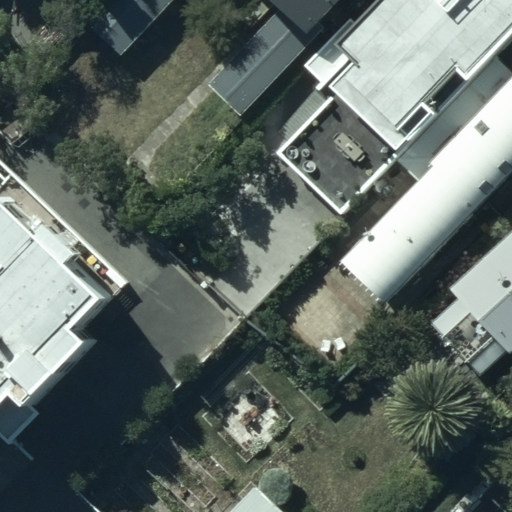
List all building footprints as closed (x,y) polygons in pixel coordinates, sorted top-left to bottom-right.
[(99,0),(85,15),(124,53),(174,0),(99,0)] [(284,0),(289,5),(214,80),(246,113),(333,28),(324,19),(343,0),(284,0)] [(511,0),(381,0),(361,21),(356,16),(307,65),(325,83),(276,133),(288,144),(283,149),(346,211),(398,158),(423,182),(348,258),(389,299),(511,175),(511,71),(495,55),(511,37),(511,0)] [(0,429),(15,445),(50,410),(39,400),(103,337),(88,322),(129,281),(60,212),(48,225),(16,193),(0,208),(0,244),(13,258),(0,270),(0,429)] [(511,232),(457,282),(465,291),(435,318),(490,378),(511,358),(511,232)] [(288,511),(258,483),(231,511),(288,511)]
